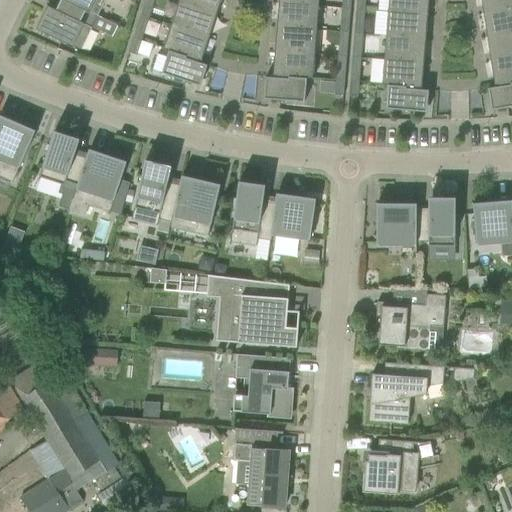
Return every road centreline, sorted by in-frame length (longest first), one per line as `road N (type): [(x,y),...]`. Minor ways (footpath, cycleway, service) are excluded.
road 1 (residential): [(350,160),(225,145),(121,118),(0,70)]
road 2 (residential): [(323,511),(350,160)]
road 3 (residential): [(511,161),(350,160)]
